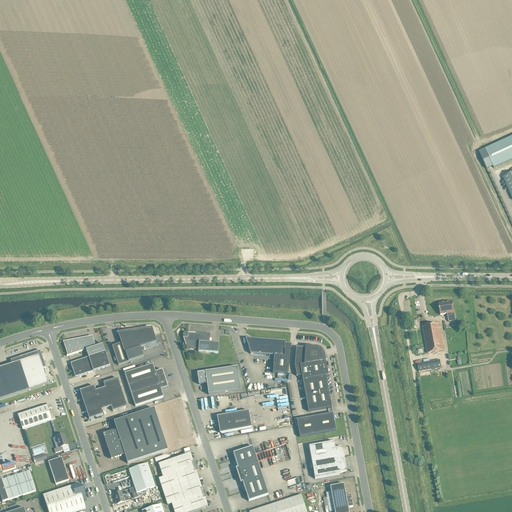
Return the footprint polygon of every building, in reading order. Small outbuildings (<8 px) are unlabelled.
[(511,136),(485,149),(479,152),(487,169),(493,166),(494,168),(511,160),(511,136)] [(511,197),(511,173),(503,177),(511,197)] [(448,322),(456,321),(455,317),(453,307),(452,302),(441,304),(438,304),(440,315),(447,314),(448,322)] [(444,351),(440,329),(439,324),(422,326),(427,354),(444,351)] [(112,346),(118,366),(143,357),(140,348),(156,343),(152,332),(147,329),(122,333),(120,337),(122,343),(112,346)] [(420,330),(413,331),(417,354),(424,353),(420,330)] [(195,336),(195,333),(188,333),(187,333),(187,334),(186,333),(185,333),(184,333),(183,334),(183,335),(183,336),(183,337),(183,338),(187,349),(198,350),(198,352),(218,354),(219,344),(209,343),(209,337),(195,336)] [(85,341),(84,339),(64,343),(69,355),(66,356),(82,351),(86,350),(88,357),(88,358),(96,355),(105,352),(103,344),(95,347),(92,340),(85,341)] [(280,342),(250,340),(247,344),(248,347),(250,354),(274,356),(273,373),(288,375),(290,347),(285,347),(285,342),(280,341),(280,342)] [(323,361),(322,356),(322,354),(321,352),(320,351),(318,350),(316,349),(296,348),(294,365),(296,376),(301,375),(308,412),(332,408),(326,376),(328,376),(325,360),(323,361)] [(0,399),(29,390),(48,384),(43,369),(45,368),(40,351),(10,360),(12,364),(0,368),(0,399)] [(101,369),(110,366),(105,352),(96,355),(101,369)] [(101,369),(96,355),(88,358),(92,372),(101,369)] [(84,375),(92,372),(88,358),(79,361),(84,375)] [(441,368),(440,360),(417,364),(419,372),(441,368)] [(75,377),(84,375),(79,361),(70,363),(75,377)] [(155,372),(152,365),(124,374),(135,407),(163,398),(161,390),(168,388),(162,370),(155,372)] [(240,390),(237,367),(197,373),(199,385),(207,384),(208,395),(240,390)] [(79,391),(89,420),(103,415),(101,410),(111,407),(113,412),(127,407),(117,378),(103,383),(105,388),(95,391),(94,386),(79,391)] [(48,411),(47,406),(18,415),(22,430),(51,420),(55,419),(52,410),(48,411)] [(167,450),(154,409),(113,422),(116,431),(113,432),(113,431),(103,434),(111,460),(121,457),(121,456),(124,455),(127,464),(167,450)] [(221,433),(226,432),(251,428),(248,411),(218,417),(221,433)] [(300,438),(336,431),(333,413),(296,420),(300,438)] [(55,453),(59,452),(63,451),(62,447),(68,445),(64,434),(55,437),(59,448),(54,449),(55,453)] [(278,439),(280,445),(290,441),(288,436),(278,439)] [(345,466),(344,457),(342,450),(342,447),(341,448),(335,449),(334,442),(329,443),(309,446),(315,479),(340,475),(339,473),(346,472),(345,466)] [(268,495),(252,447),(233,454),(238,468),(235,469),(240,483),(242,482),(248,502),(268,495)] [(35,457),(34,457),(34,458),(36,463),(47,459),(45,454),(38,456),(35,457)] [(174,511),(192,511),(201,509),(206,508),(203,499),(207,498),(207,497),(204,488),(200,489),(194,472),(198,471),(195,462),(195,461),(191,463),(188,454),(158,464),(163,477),(159,479),(163,492),(168,505),(172,504),(174,511)] [(56,485),(69,481),(61,458),(48,462),(56,485)] [(5,467),(6,472),(18,468),(16,463),(5,467)] [(137,493),(155,487),(148,464),(129,470),(137,493)] [(0,495),(2,502),(7,501),(36,491),(29,471),(0,480),(0,495)] [(48,511),(75,511),(81,510),(86,509),(77,484),(43,495),(48,511)] [(346,496),(343,484),(330,487),(334,511),(348,511),(348,508),(353,507),(351,495),(346,496)] [(122,495),(121,492),(113,494),(117,504),(124,502),(129,500),(128,497),(124,498),(124,497),(124,496),(123,495),(122,495)] [(306,511),(301,495),(248,511),(306,511)]
